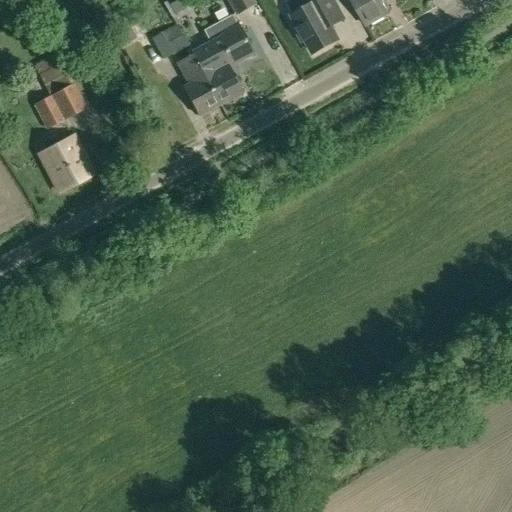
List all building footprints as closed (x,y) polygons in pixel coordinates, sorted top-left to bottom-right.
[(176,24),(176,25),(178,24),(173,13),(184,7),(180,0),(175,0),(167,5),(166,2),(163,3),(176,24)] [(256,4),(253,0),(225,0),(234,16),(256,4)] [(302,0),(306,6),(292,14),(299,27),(295,29),(301,41),(305,39),(312,53),(337,39),(331,28),(344,21),(338,8),(333,0),(302,0)] [(351,0),(364,25),(387,13),(380,0),(351,0)] [(221,105),(241,94),(227,68),(253,55),(238,25),(236,25),(230,15),(203,30),(210,43),(192,52),(221,105)] [(188,45),(182,34),(181,35),(176,24),(151,38),(162,59),(188,45)] [(193,54),(177,63),(189,83),(183,86),(199,117),(221,105),(192,52),(193,54)] [(50,96),(34,104),(47,129),(63,121),(87,108),(74,82),(73,83),(64,62),(55,66),(39,74),(50,96)] [(59,192),(93,173),(74,136),(39,155),(59,192)]
